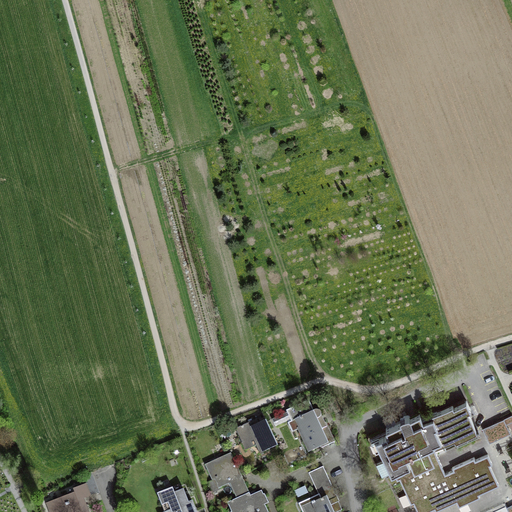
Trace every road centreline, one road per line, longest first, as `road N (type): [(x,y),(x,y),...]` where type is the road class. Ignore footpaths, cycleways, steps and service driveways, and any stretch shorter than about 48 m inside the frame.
road 1 (track): [(65,0),(183,436)]
road 2 (residential): [(357,511),(357,425),(479,377)]
